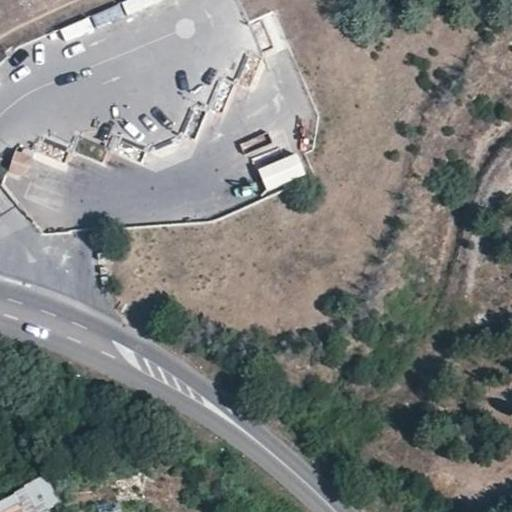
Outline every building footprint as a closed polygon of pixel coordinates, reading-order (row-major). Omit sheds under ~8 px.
[(128,15),(166,0),(128,0),(123,2),(128,15)] [(122,5),(61,30),(67,44),(127,19),(122,5)] [(269,193),(307,177),(297,154),(259,171),(269,193)] [(0,180),(6,183),(15,162),(0,157),(0,180)] [(0,497),(0,511),(55,511),(62,510),(50,479),(0,497)]
